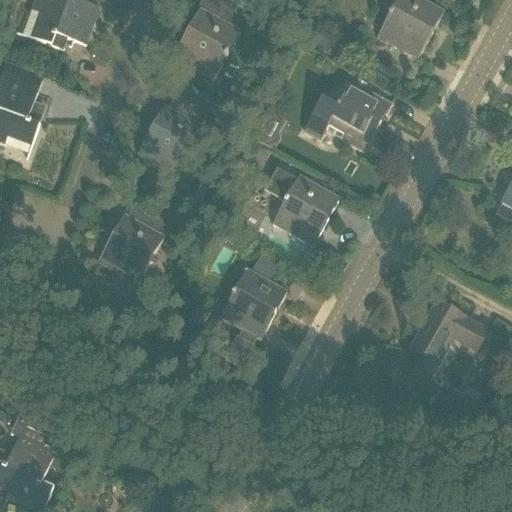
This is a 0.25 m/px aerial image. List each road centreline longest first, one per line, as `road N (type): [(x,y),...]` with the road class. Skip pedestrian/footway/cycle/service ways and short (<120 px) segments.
road 1 (residential): [(51,248),(147,0)]
road 2 (residential): [(383,246),(511,16)]
road 3 (residential): [(277,438),(383,246)]
road 4 (residential): [(511,317),(383,246)]
